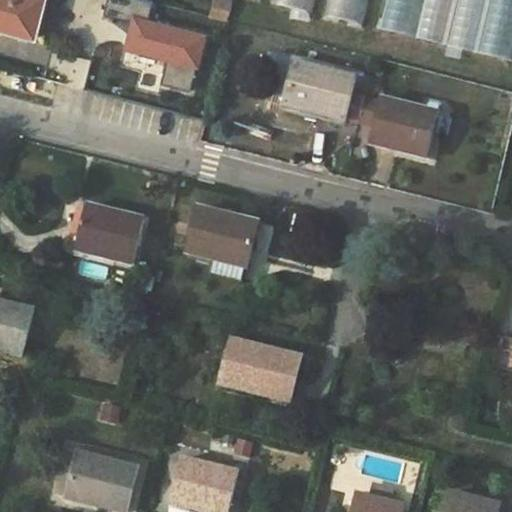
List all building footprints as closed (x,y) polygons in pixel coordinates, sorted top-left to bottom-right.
[(0,0),(0,29),(36,39),(45,0),(0,0)] [(194,91),(207,31),(149,18),(153,1),(147,0),(109,0),(107,13),(131,18),(121,66),(162,75),(160,84),(194,91)] [(306,0),(273,0),(272,7),(303,14),(306,0)] [(364,26),(369,0),(327,0),(324,18),(364,26)] [(511,0),(386,0),(380,31),(431,41),(430,46),(511,62),(511,0)] [(212,19),(207,40),(224,45),(229,24),(212,19)] [(295,64),(285,108),(345,123),(346,121),(351,95),(355,79),(295,64)] [(351,95),(346,121),(360,124),(366,99),(351,95)] [(360,124),(374,128),(380,103),(366,99),(360,124)] [(370,145),(429,161),(440,115),(380,101),(380,103),(374,128),(370,145)] [(86,208),(76,250),(136,266),(146,223),(86,208)] [(200,210),(189,255),(216,262),(212,276),(243,284),(247,269),(257,224),(200,210)] [(0,290),(0,351),(26,358),(36,314),(0,305),(4,291),(0,290)] [(233,342),(222,386),(290,402),(301,359),(233,342)] [(78,455),(68,497),(122,511),(126,511),(137,470),(78,455)] [(180,459),(170,504),(201,511),(230,511),(240,475),(180,459)] [(350,511),(403,511),(404,508),(390,504),(393,492),(372,487),(369,499),(355,496),(350,511)] [(449,494),(444,511),(497,511),(499,505),(449,494)]
